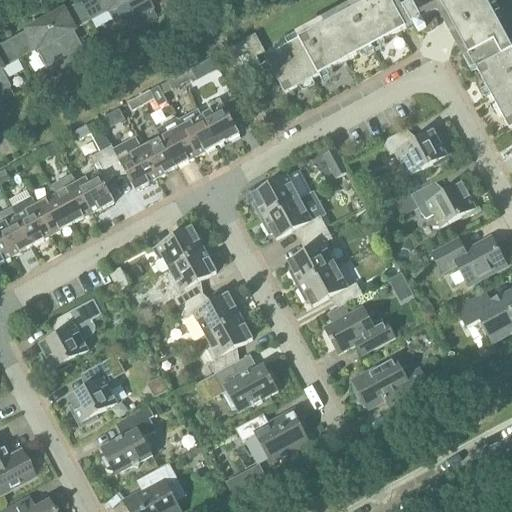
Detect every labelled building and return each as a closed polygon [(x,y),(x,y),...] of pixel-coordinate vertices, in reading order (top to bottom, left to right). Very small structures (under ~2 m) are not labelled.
[(123,0),(86,0),(80,4),(90,23),(107,14),(117,31),(120,30),(124,37),(140,29),(123,0)] [(123,0),(140,29),(155,20),(151,13),(154,11),(147,0),(123,0)] [(406,30),(390,0),(376,0),(266,60),(286,96),(318,78),(406,30)] [(438,0),(441,4),(441,5),(469,58),(477,71),(484,84),(491,98),(495,104),(501,116),(510,133),(511,131),(511,49),(509,45),(497,23),(484,0),(438,0)] [(80,4),(44,23),(68,68),(84,59),(80,52),(82,50),(73,32),(90,23),(80,4)] [(413,5),(403,10),(410,23),(411,23),(412,26),(414,25),(419,35),(422,33),(427,30),(422,21),(419,16),(413,5)] [(68,68),(44,23),(8,43),(18,62),(36,52),(45,70),(48,69),(52,76),(68,68)] [(230,51),(244,77),(262,68),(257,60),(266,55),(256,37),(230,51)] [(18,62),(8,43),(0,46),(0,104),(12,98),(8,90),(11,89),(1,71),(18,62)] [(209,61),(194,69),(200,79),(215,71),(209,61)] [(180,78),(184,87),(195,81),(191,73),(180,78)] [(184,87),(180,78),(169,84),(173,92),(184,87)] [(151,94),(140,100),(144,108),(155,102),(151,94)] [(144,108),(140,100),(129,106),(133,114),(144,108)] [(213,114),(203,120),(198,112),(218,149),(226,144),(227,145),(240,138),(220,102),(210,108),(213,114)] [(218,149),(198,112),(178,122),(177,120),(177,121),(198,159),(218,149)] [(177,121),(157,132),(178,170),(198,159),(177,121)] [(87,129),(76,134),(81,143),(92,137),(87,129)] [(162,142),(143,152),(136,139),(135,139),(158,181),(178,170),(157,132),(156,132),(162,142)] [(405,134),(383,146),(390,159),(395,156),(397,160),(397,159),(398,161),(402,166),(405,165),(412,179),(433,167),(435,170),(452,161),(441,141),(438,142),(434,135),(412,147),(405,134)] [(113,149),(102,155),(113,177),(124,171),(137,194),(150,187),(149,186),(158,181),(135,139),(114,151),(113,149)] [(46,151),(35,157),(39,165),(50,159),(46,151)] [(348,176),(336,154),(325,160),(337,182),(348,176)] [(72,177),(93,216),(101,212),(102,213),(115,206),(103,182),(113,177),(102,155),(91,161),(95,170),(85,175),(88,182),(78,187),(72,177)] [(39,165),(35,157),(24,163),(28,171),(39,165)] [(6,173),(0,175),(0,186),(10,181),(6,173)] [(93,216),(72,177),(52,188),(57,198),(73,227),(93,216)] [(262,223),(300,202),(288,180),(253,199),(257,206),(253,208),(262,223)] [(421,215),(422,217),(426,221),(433,217),(441,231),(462,220),(464,223),(481,214),(470,193),(466,195),(463,188),(440,200),(433,186),(411,198),(421,215)] [(32,198),(32,199),(53,238),(73,227),(57,198),(38,209),(32,198)] [(53,238),(32,199),(12,210),(33,249),(53,238)] [(300,202),(262,223),(270,238),(273,236),(277,244),(299,232),(305,242),(327,231),(321,219),(312,224),(300,202)] [(12,210),(0,216),(0,236),(13,260),(33,249),(12,210)] [(170,272),(208,252),(200,236),(197,238),(193,231),(154,252),(156,255),(157,257),(161,262),(163,260),(170,272)] [(327,231),(305,242),(311,253),(289,265),(293,273),(290,274),(298,289),(336,269),(324,247),(333,242),(327,231)] [(13,260),(0,236),(0,267),(5,265),(5,264),(13,260)] [(507,269),(491,241),(465,255),(458,243),(432,257),(443,277),(458,269),(469,290),(507,269)] [(216,267),(208,252),(170,272),(176,284),(174,286),(175,291),(177,293),(176,293),(178,297),(173,299),(179,310),(201,299),(195,288),(217,276),(213,269),(216,267)] [(336,269),(298,289),(306,305),(309,303),(313,310),(335,298),(341,309),(363,297),(357,286),(348,291),(336,269)] [(121,271),(110,277),(121,298),(133,292),(121,271)] [(486,295),(455,312),(456,313),(457,312),(469,333),(483,325),(494,345),(511,335),(511,298),(492,309),(485,297),(487,296),(486,295)] [(201,299),(179,310),(185,322),(194,317),(206,339),(244,318),(236,303),(233,305),(229,298),(207,310),(201,299)] [(429,301),(420,306),(427,318),(436,314),(429,301)] [(94,302),(55,323),(63,336),(40,348),(44,355),(41,357),(52,378),(70,368),(68,365),(89,354),(83,342),(92,337),(94,333),(94,329),(91,322),(101,317),(101,318),(103,318),(102,316),(107,313),(101,302),(95,305),(94,302)] [(161,309),(159,310),(163,318),(177,311),(172,303),(161,309)] [(374,308),(365,314),(363,311),(325,332),(339,358),(362,346),(367,356),(396,341),(387,324),(384,326),(374,308)] [(434,331),(444,326),(440,317),(429,322),(434,331)] [(253,334),(244,318),(206,339),(212,351),(210,352),(212,358),(213,360),(212,360),(214,363),(209,366),(215,377),(237,366),(231,355),(253,343),(249,335),(253,334)] [(110,383),(108,380),(112,378),(114,381),(125,375),(116,358),(84,376),(91,389),(69,401),(73,408),(70,410),(81,430),(98,421),(96,418),(118,407),(110,392),(113,391),(111,385),(110,383)] [(422,377),(408,385),(395,361),(353,384),(358,393),(354,395),(355,398),(357,401),(359,404),(361,407),(363,410),(366,412),(368,411),(369,413),(387,404),(393,414),(431,394),(422,377)] [(240,382),(233,369),(238,366),(237,366),(215,377),(197,387),(205,402),(225,391),(229,397),(225,399),(232,410),(235,409),(239,416),(253,409),(253,410),(263,405),(262,404),(279,395),(277,391),(281,389),(271,370),(267,372),(265,369),(240,382)] [(157,433),(150,421),(154,419),(149,409),(116,427),(123,440),(101,451),(103,456),(102,462),(108,473),(114,475),(116,480),(154,460),(149,451),(152,449),(146,439),(157,433)] [(288,458),(289,454),(308,443),(294,417),(271,429),(264,417),(236,432),(243,445),(256,437),(272,466),(288,458)] [(0,497),(34,479),(32,476),(33,473),(30,466),(26,465),(20,454),(10,460),(0,441),(0,497)] [(137,483),(143,494),(125,504),(129,511),(179,511),(175,503),(173,504),(169,496),(170,495),(164,483),(175,476),(170,466),(137,483)] [(234,498),(244,493),(236,479),(226,484),(234,498)] [(21,504),(7,511),(51,511),(47,504),(35,510),(29,500),(21,504)]
